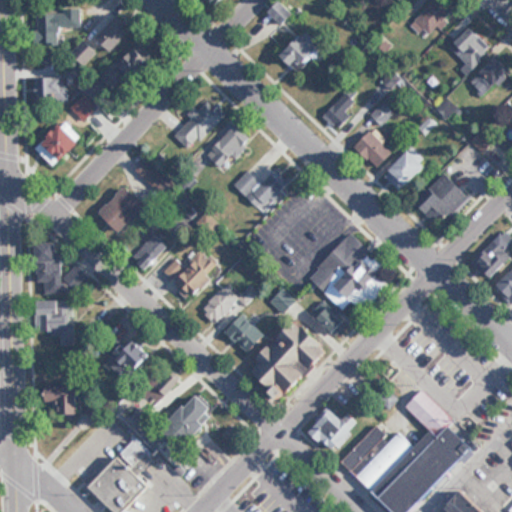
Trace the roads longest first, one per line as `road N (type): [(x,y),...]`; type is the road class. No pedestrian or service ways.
road 1 (residential): [(17,511),(5,0)]
road 2 (residential): [(363,511),(53,211),(11,176),(0,176)]
road 3 (residential): [(160,0),(511,343)]
road 4 (residential): [(204,511),(511,190)]
road 5 (residential): [(53,211),(252,0)]
